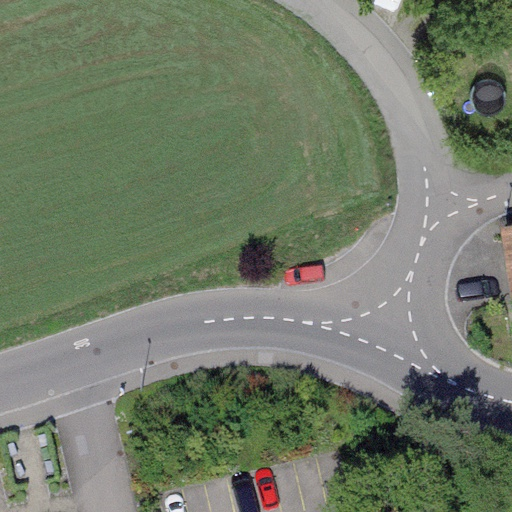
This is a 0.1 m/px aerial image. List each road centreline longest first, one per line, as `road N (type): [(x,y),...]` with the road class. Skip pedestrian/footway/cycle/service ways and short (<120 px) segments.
road 1 (residential): [(0,383),(226,320),(289,319),(384,348)]
road 2 (residential): [(433,224),(408,97),(349,11),(321,0)]
road 3 (residential): [(384,348),(511,402)]
road 4 (residential): [(384,348),(433,224)]
